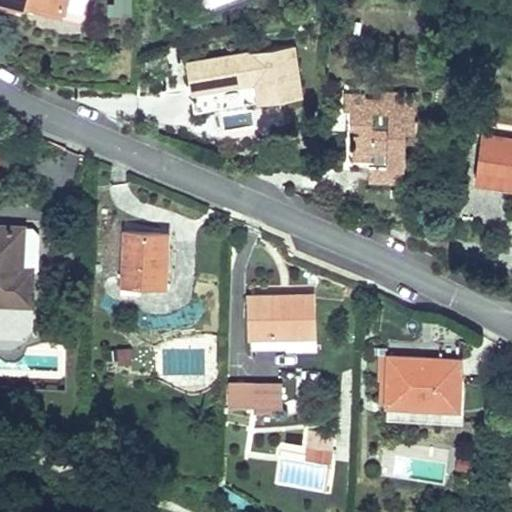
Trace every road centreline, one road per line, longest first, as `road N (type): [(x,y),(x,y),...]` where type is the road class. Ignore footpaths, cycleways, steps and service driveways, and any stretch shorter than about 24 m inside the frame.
road 1 (residential): [(0,93),(408,272),(511,328)]
road 2 (track): [(0,445),(163,511)]
